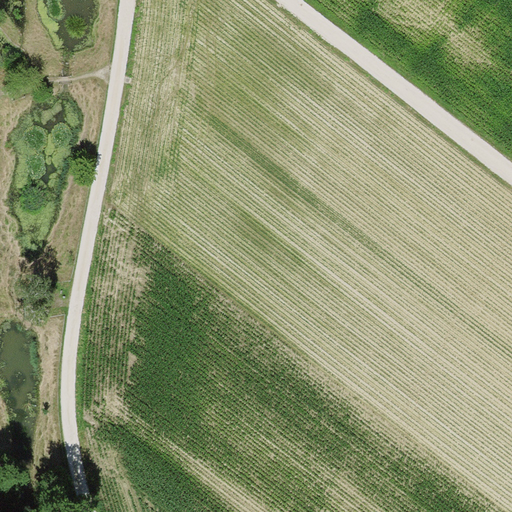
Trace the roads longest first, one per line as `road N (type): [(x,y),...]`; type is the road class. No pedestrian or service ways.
road 1 (track): [(90,511),(71,433),(69,381),(126,0)]
road 2 (track): [(290,0),(511,170)]
